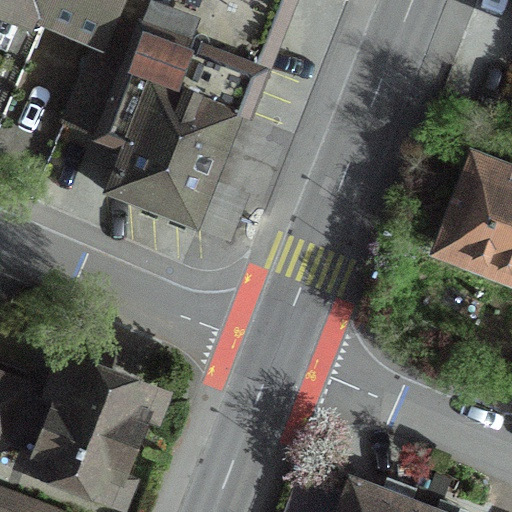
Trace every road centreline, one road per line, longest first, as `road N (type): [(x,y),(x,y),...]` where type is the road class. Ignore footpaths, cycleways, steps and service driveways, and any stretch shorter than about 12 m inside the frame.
road 1 (residential): [(413,0),(273,357)]
road 2 (residential): [(273,357),(0,240)]
road 3 (residential): [(511,455),(273,357)]
road 4 (residential): [(273,357),(213,511)]
